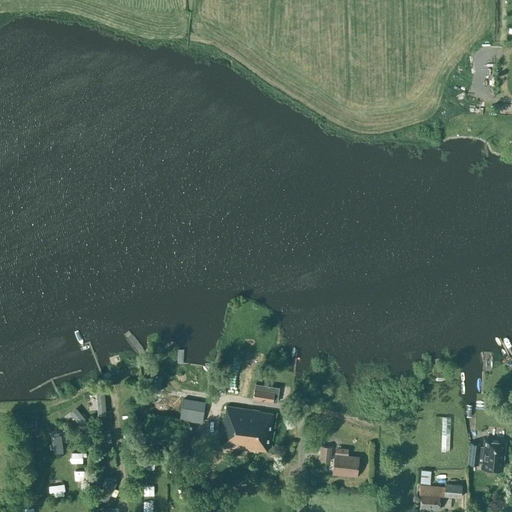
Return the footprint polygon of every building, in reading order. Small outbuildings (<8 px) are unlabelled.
[(150,370),(149,387),(161,387),(161,370),(150,370)] [(279,387),(255,383),(253,399),(277,402),(279,387)] [(97,390),(98,413),(106,412),(105,389),(97,390)] [(183,398),(181,419),(202,422),(205,403),(196,402),(196,400),(183,398)] [(71,409),(83,423),(88,418),(76,405),(71,409)] [(254,449),(267,451),(272,413),(259,411),(259,410),(226,406),(224,416),(223,415),(219,446),(254,451),(254,449)] [(189,445),(196,446),(198,434),(191,433),(191,434),(187,433),(189,420),(149,414),(146,434),(185,441),(186,440),(187,441),(186,444),(189,445)] [(36,434),(35,423),(30,424),(29,418),(25,418),(28,435),(36,434)] [(481,467),(501,469),(504,440),(498,440),(498,441),(491,440),(491,439),(485,438),(484,446),(480,446),(480,444),(470,443),(468,463),(478,464),(478,462),(482,462),(481,467)] [(321,446),(320,460),(330,461),(331,447),(321,446)] [(356,475),(358,457),(334,455),(333,472),(356,475)] [(420,469),(419,483),(429,484),(430,470),(420,469)] [(99,480),(107,502),(113,500),(105,478),(99,480)] [(438,509),(439,495),(460,497),(461,484),(445,483),(445,487),(420,485),(419,494),(421,494),(420,506),(432,507),(432,509),(438,509)] [(37,496),(38,485),(30,485),(29,496),(37,496)] [(58,499),(57,506),(68,507),(69,500),(58,499)]
